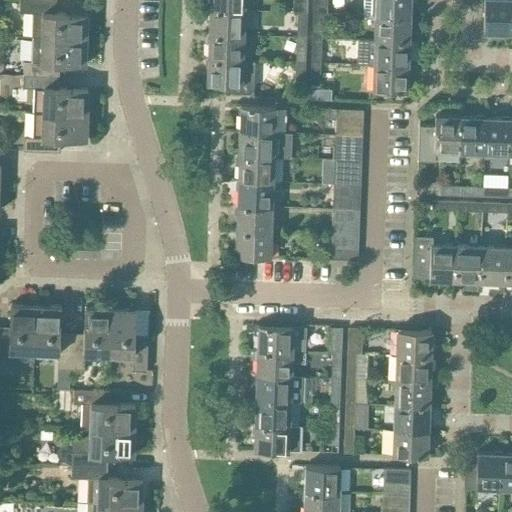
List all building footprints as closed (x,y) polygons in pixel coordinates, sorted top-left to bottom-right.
[(19,0),(19,11),(33,12),(32,36),(87,38),(87,12),(55,11),(55,0),(19,0)] [(245,9),(245,0),(210,0),(210,8),(245,9)] [(307,11),(307,0),(293,0),(293,11),(298,11),(307,11)] [(327,0),(313,0),(313,11),(327,12),(327,0)] [(410,0),(364,0),(364,13),(375,14),(410,15),(410,0)] [(510,0),(484,0),(484,31),(509,32),(510,0)] [(210,8),(210,33),(244,34),(245,9),(210,8)] [(307,29),(307,11),(298,11),(297,29),(307,29)] [(312,11),(311,36),(321,37),(322,24),(331,24),(332,13),(327,13),(327,12),(313,11),(312,11)] [(375,14),(375,39),(409,40),(410,15),(375,14)] [(243,59),(244,34),(210,33),(209,58),(243,59)] [(23,60),(23,73),(59,74),(60,62),(86,63),(87,38),(32,36),(31,60),(23,60)] [(306,54),(306,36),(297,36),(296,54),(306,54)] [(408,65),(409,40),(375,39),(374,64),(408,65)] [(321,61),(321,43),(313,43),(312,61),(321,61)] [(243,59),(209,58),(208,83),(226,84),(226,92),(254,92),(254,60),(243,60),(243,59)] [(305,85),(306,61),(296,61),(296,85),(305,85)] [(408,65),(374,64),(373,89),(407,90),(408,65)] [(320,87),(321,68),(312,68),(311,86),(320,87)] [(59,74),(23,73),(22,87),(34,87),(33,111),(87,113),(88,88),(59,86),(59,74)] [(241,104),(240,130),(275,131),(276,105),(241,104)] [(336,121),(363,122),(363,109),(337,108),(336,121)] [(24,149),(60,150),(61,137),(86,138),(87,113),(33,111),(32,136),(24,135),(24,149)] [(435,148),(459,149),(460,115),(435,114),(435,124),(419,124),(418,159),(435,159),(435,148)] [(485,116),(460,115),(459,149),(484,150),(485,116)] [(484,150),(509,151),(510,117),(485,116),(484,150)] [(363,122),(336,121),(336,133),(362,134),(363,122)] [(240,130),(239,154),(274,156),(275,131),(240,130)] [(335,158),(361,159),(362,134),(336,133),(335,158)] [(239,154),(238,179),(273,181),(274,156),(239,154)] [(334,171),(361,172),(361,159),(335,158),(334,171)] [(361,172),(334,171),(334,183),(360,184),(361,172)] [(238,179),(238,204),(272,205),(273,181),(238,179)] [(360,184),(334,183),(333,195),(360,196),(360,184)] [(458,195),(458,185),(440,185),(440,194),(458,195)] [(483,195),(483,186),(465,185),(464,195),(483,195)] [(507,196),(508,187),(490,186),(489,195),(507,196)] [(333,207),(359,209),(360,196),(333,195),(333,207)] [(449,209),(450,200),(432,199),(431,209),(449,209)] [(475,210),(475,201),(457,200),(457,210),(475,210)] [(500,211),(500,202),(482,201),(482,211),(500,211)] [(238,204),(237,229),(271,230),(272,205),(238,204)] [(359,209),(333,207),(332,220),(359,221),(359,209)] [(359,221),(332,220),(332,232),(358,233),(359,221)] [(270,255),(271,230),(237,229),(236,254),(270,255)] [(358,233),(332,232),(331,244),(358,245),(358,233)] [(455,278),(456,243),(432,242),(432,235),(415,235),(413,276),(432,277),(431,280),(441,280),(442,277),(455,278)] [(479,279),(480,244),(456,243),(455,278),(454,281),(464,281),(465,278),(479,279)] [(358,245),(331,244),(331,257),(357,258),(358,245)] [(479,279),(504,280),(505,245),(480,244),(479,279)] [(0,324),(0,358),(34,360),(35,348),(36,304),(10,303),(10,325),(0,324)] [(36,304),(35,348),(58,349),(58,366),(71,367),(72,331),(60,330),(61,305),(36,304)] [(72,331),(71,367),(84,367),(85,350),(109,351),(111,306),(85,305),(84,331),(72,331)] [(111,306),(109,351),(133,351),(132,369),(147,369),(148,333),(135,333),(136,307),(111,306)] [(293,324),(259,323),(258,323),(258,324),(254,324),(254,333),(258,333),(258,348),(305,350),(306,325),(293,325),(293,324)] [(341,351),(342,326),(328,325),(328,352),(332,352),(332,350),(341,351)] [(361,351),(362,326),(348,326),(347,351),(361,351)] [(430,354),(431,329),(397,328),(396,353),(430,354)] [(258,348),(257,373),(291,374),(292,362),(305,362),(305,350),(258,348)] [(340,369),(341,351),(332,350),(332,352),(331,369),(340,369)] [(430,379),(430,354),(396,353),(395,378),(430,379)] [(356,377),(357,358),(346,358),(346,376),(356,377)] [(291,399),(291,374),(257,373),(256,398),(291,399)] [(340,394),(340,376),(331,376),(330,394),(340,394)] [(429,394),(430,379),(395,378),(394,403),(429,404),(433,404),(433,394),(429,394)] [(355,401),(356,383),(345,383),(345,401),(355,401)] [(111,389),(74,387),(73,402),(82,402),(82,426),(90,427),(135,428),(136,403),(110,402),(111,389)] [(290,424),(291,399),(256,398),(255,423),(290,424)] [(339,419),(339,401),(330,400),(329,418),(339,419)] [(428,428),(429,404),(394,403),(394,427),(428,428)] [(354,426),(355,408),(345,408),(344,426),(354,426)] [(255,423),(254,448),(300,450),(301,425),(290,425),(290,424),(255,423)] [(338,445),(338,426),(329,425),(328,444),(338,445)] [(135,428),(90,427),(90,434),(63,444),(59,446),(58,447),(56,451),(56,454),(57,456),(59,457),(71,463),(108,464),(108,452),(134,453),(135,428)] [(427,454),(428,428),(394,427),(393,453),(427,454)] [(354,433),(344,433),(343,453),(353,453),(354,433)] [(501,486),(502,452),(477,451),(476,485),(501,486)] [(511,451),(502,452),(501,486),(511,486),(511,451)] [(108,464),(71,463),(71,477),(88,477),(87,501),(143,503),(144,477),(107,476),(108,464)] [(340,491),(341,465),(306,464),(305,489),(340,491)] [(384,479),(410,480),(410,468),(384,467),(384,479)] [(383,492),(409,493),(410,480),(384,479),(383,492)] [(338,511),(340,491),(305,489),(303,511),(338,511)] [(383,504),(409,505),(409,493),(383,492),(383,504)] [(142,511),(143,503),(87,501),(86,511),(142,511)]
